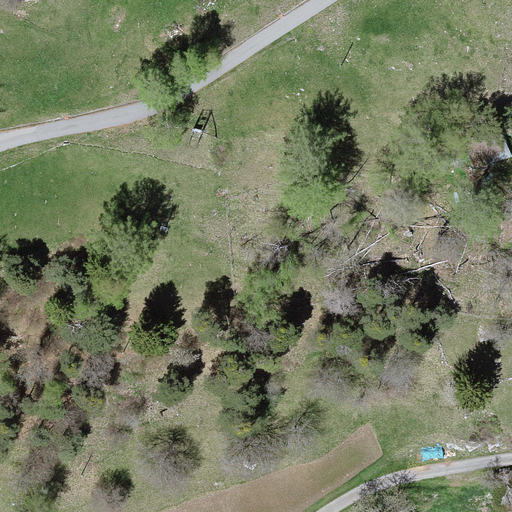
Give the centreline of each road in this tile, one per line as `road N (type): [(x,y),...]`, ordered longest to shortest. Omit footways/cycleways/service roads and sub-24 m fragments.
road 1 (unclassified): [(0,143),(145,108),(320,0)]
road 2 (track): [(511,459),(388,480),(325,511)]
